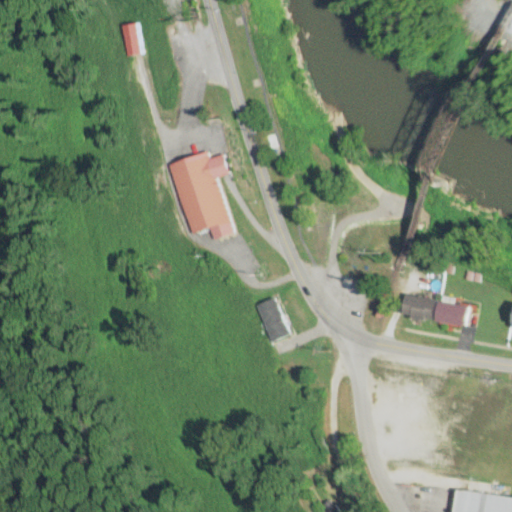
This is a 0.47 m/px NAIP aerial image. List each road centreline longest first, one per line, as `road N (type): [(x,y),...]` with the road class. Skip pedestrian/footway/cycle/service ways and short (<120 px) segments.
road 1 (secondary): [(511,365),(384,345),(330,327),(295,278),(204,0)]
road 2 (residential): [(392,511),(362,447),(350,335)]
